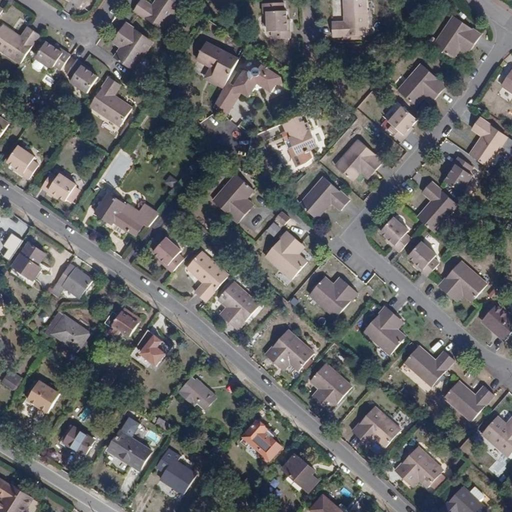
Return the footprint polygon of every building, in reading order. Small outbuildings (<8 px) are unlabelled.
[(157,0),(153,7),(144,0),(142,0),(135,11),(164,30),(184,0),(183,0),(157,0)] [(337,19),(338,33),(344,33),(362,33),(372,32),(371,0),(348,0),(350,19),(337,19)] [(292,28),(289,28),(289,19),(288,10),(285,10),(285,2),(264,3),(265,13),(268,13),(270,32),(275,32),(276,39),(277,38),(290,38),(293,38),(292,28)] [(432,44),(452,57),(459,47),(461,42),(469,48),(480,33),(453,14),(432,44)] [(125,44),(122,48),(115,58),(135,71),(155,41),(127,23),(117,39),(125,44)] [(3,26),(0,29),(0,50),(21,64),(40,36),(27,27),(20,38),(3,26)] [(117,39),(114,43),(122,48),(125,44),(117,39)] [(459,47),(466,53),(469,48),(461,42),(459,47)] [(51,70),(54,67),(60,71),(70,57),(62,52),(60,55),(53,50),(46,45),(35,60),(51,70)] [(215,72),(211,84),(225,89),(237,59),(203,46),(196,64),(211,70),(215,72)] [(84,66),(76,61),(66,75),(72,80),(70,83),(86,94),(96,78),(89,74),(82,69),(84,66)] [(445,85),(421,64),(397,89),(415,104),(423,96),(426,92),(433,98),(445,85)] [(215,101),(227,111),(247,97),(257,84),(271,93),(282,77),(267,70),(246,68),(235,82),(215,101)] [(211,70),(206,82),(211,84),(215,72),(211,70)] [(511,70),(502,85),(511,92),(511,70)] [(124,85),(111,76),(93,103),(123,125),(135,108),(117,95),(124,85)] [(423,96),(430,102),(433,98),(426,92),(423,96)] [(144,116),(150,108),(146,105),(140,113),(144,116)] [(392,123),(387,129),(400,141),(407,133),(404,130),(410,124),(415,119),(402,107),(389,120),(392,123)] [(472,128),(481,135),(469,153),(488,165),(507,135),(480,117),(472,128)] [(296,128),(292,119),(272,128),(276,137),(278,136),(281,142),(278,143),(282,151),(278,153),(278,156),(280,160),(282,162),(287,172),(295,168),(301,163),(298,155),(307,151),(296,128)] [(407,133),(413,127),(410,124),(404,130),(407,133)] [(120,145),(130,151),(142,134),(133,127),(120,145)] [(282,151),(278,143),(276,137),(271,139),(285,173),(287,172),(282,162),(280,160),(278,156),(278,153),(282,151)] [(337,165),(354,180),(362,172),(366,168),(373,174),(384,161),(359,138),(337,165)] [(34,155),(19,146),(9,161),(16,166),(22,170),(20,173),(29,179),(39,164),(32,159),(34,155)] [(443,180),(449,184),(458,192),(470,177),(466,173),(471,167),(457,156),(451,165),(454,167),(449,173),(443,180)] [(451,165),(446,171),(449,173),(454,167),(451,165)] [(362,172),(369,178),(373,174),(366,168),(362,172)] [(52,172),(42,187),(50,193),(53,190),(59,194),(67,200),(77,184),(61,172),(58,176),(52,172)] [(215,199),(240,222),(252,209),(246,202),(249,198),(256,191),(238,174),(215,199)] [(173,188),(177,180),(169,176),(165,184),(173,188)] [(331,203),(340,211),(350,200),(325,178),(301,206),(317,219),(331,203)] [(423,193),(432,201),(418,217),(425,224),(434,232),(458,204),(433,182),(423,193)] [(129,203),(128,205),(111,191),(96,208),(111,220),(112,218),(127,230),(128,229),(134,234),(143,223),(148,226),(158,214),(147,205),(141,213),(129,203)] [(252,209),(256,205),(249,198),(246,202),(252,209)] [(275,218),(282,226),(290,219),(283,211),(275,218)] [(396,243),(393,246),(401,252),(413,239),(407,233),(409,231),(395,219),(384,233),(389,237),(396,243)] [(299,255),(295,251),(302,243),(288,231),(266,256),(292,279),(307,261),(299,255)] [(23,240),(12,234),(4,247),(8,250),(3,257),(10,261),(23,240)] [(389,237),(387,240),(393,246),(396,243),(389,237)] [(168,263),(166,265),(173,272),(185,259),(179,254),(182,251),(167,238),(155,252),(162,257),(168,263)] [(424,267),(422,270),(429,276),(441,263),(435,257),(437,255),(424,242),(411,256),(418,261),(424,267)] [(299,255),(306,247),(302,243),(295,251),(299,255)] [(40,263),(46,255),(30,244),(13,267),(34,281),(44,267),(40,263)] [(204,283),(196,291),(207,301),(230,276),(204,252),(188,268),(204,283)] [(418,261),(415,264),(422,270),(424,267),(418,261)] [(462,262),(440,286),(455,299),(462,292),(466,296),(473,302),(488,284),(462,262)] [(81,298),(94,280),(70,264),(51,292),(60,298),(67,288),(81,298)] [(9,273),(30,287),(34,281),(13,267),(9,273)] [(336,317),(358,293),(344,280),(338,287),(334,284),(327,276),(310,294),(336,317)] [(344,280),(340,277),(334,284),(338,287),(344,280)] [(236,283),(221,300),(228,307),(232,310),(226,318),(239,330),(261,305),(236,283)] [(466,296),(462,292),(455,299),(459,303),(466,296)] [(482,322),(502,340),(504,342),(511,332),(511,316),(497,303),(482,322)] [(228,307),(222,314),(226,318),(232,310),(228,307)] [(397,330),(393,327),(399,320),(385,308),(364,333),(390,355),(406,337),(397,330)] [(121,311),(117,316),(112,313),(104,324),(109,327),(112,324),(121,330),(120,331),(123,333),(124,332),(131,337),(140,324),(121,311)] [(87,347),(83,344),(91,334),(59,312),(44,333),(52,338),(54,334),(78,351),(80,349),(83,351),(87,347)] [(397,330),(403,323),(399,320),(393,327),(397,330)] [(165,338),(163,341),(148,331),(131,356),(148,367),(151,363),(157,367),(173,344),(165,338)] [(289,331),(268,355),(282,367),(288,361),(292,364),(299,371),(314,353),(289,331)] [(405,364),(432,387),(454,362),(443,352),(435,361),(419,347),(405,364)] [(292,364),(288,361),(282,367),(286,371),(292,364)] [(327,364),(311,381),(320,389),(324,393),(318,399),(331,411),(353,387),(327,364)] [(10,370),(1,382),(13,391),(23,379),(10,370)] [(97,386),(106,392),(117,376),(108,371),(97,386)] [(197,401),(205,409),(217,396),(197,379),(196,381),(192,378),(180,392),(194,404),(197,401)] [(458,381),(444,398),(471,421),(493,396),(482,387),(475,396),(458,381)] [(29,400),(49,412),(60,394),(40,382),(29,400)] [(320,389),(314,396),(318,399),(324,393),(320,389)] [(377,408),(355,431),(370,444),(376,437),(380,440),(388,448),(403,431),(377,408)] [(258,421),(256,422),(252,418),(243,428),(248,432),(244,436),(260,451),(266,445),(262,442),(261,441),(261,436),(266,431),(267,429),(258,421)] [(174,428),(159,419),(156,425),(170,434),(174,428)] [(506,459),(511,452),(511,424),(508,430),(504,426),(495,419),(480,436),(506,459)] [(61,440),(85,455),(95,441),(70,425),(61,440)] [(262,442),(270,435),(266,431),(261,436),(261,441),(262,442)] [(109,450),(141,470),(153,451),(121,432),(109,450)] [(370,444),(374,448),(380,440),(376,437),(370,444)] [(207,453),(213,459),(223,448),(217,443),(207,453)] [(420,446),(397,470),(410,482),(417,475),(421,479),(428,486),(444,470),(420,446)] [(160,479),(184,494),(197,473),(177,462),(181,456),(169,448),(156,468),(164,473),(160,479)] [(217,460),(221,464),(226,459),(222,455),(217,460)] [(320,480),(313,474),(316,471),(302,459),(301,460),(296,455),(283,468),(310,491),(320,480)] [(211,469),(217,473),(221,468),(215,464),(211,469)] [(421,479),(417,475),(410,482),(414,486),(421,479)] [(244,485),(251,491),(257,485),(250,478),(244,485)] [(12,484),(12,485),(6,481),(0,489),(0,495),(3,498),(0,503),(0,511),(24,511),(34,497),(12,484)] [(489,511),(490,511),(464,487),(440,511),(439,511),(489,511)] [(311,509),(314,511),(350,511),(341,503),(337,507),(325,495),(311,509)]
